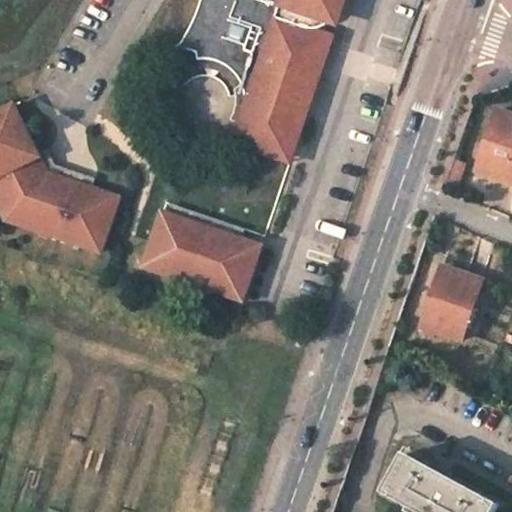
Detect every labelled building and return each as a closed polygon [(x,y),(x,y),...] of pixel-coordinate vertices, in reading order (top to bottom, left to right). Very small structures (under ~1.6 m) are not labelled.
[(288,0),(285,10),(272,6),(255,0),(209,0),(209,1),(203,20),(188,51),(206,57),(208,65),(217,63),(228,64),(237,68),(245,76),(251,87),(252,99),(250,110),(244,120),(301,140),(324,74),(296,64),(290,52),(301,22),(303,24),(306,25),(310,26),(313,27),(324,27),(338,20),(344,20),(345,3),(350,3),(349,0),(288,0)] [(274,0),(272,6),(285,10),(288,0),(274,0)] [(324,74),(338,36),(313,27),(310,26),(306,25),(303,24),(301,22),(290,52),(296,64),(324,74)] [(14,102),(0,110),(0,217),(4,225),(103,260),(126,200),(50,175),(14,102)] [(511,114),(497,110),(476,171),(511,182),(511,114)] [(301,140),(244,120),(237,139),(294,160),(301,140)] [(249,226),(174,200),(171,210),(246,236),(249,226)] [(247,297),(266,243),(246,236),(171,210),(166,208),(147,263),(247,297)] [(443,266),(423,328),(463,341),(484,279),(443,266)] [(404,453),(383,492),(412,508),(419,511),(494,511),(498,505),(404,453)]
